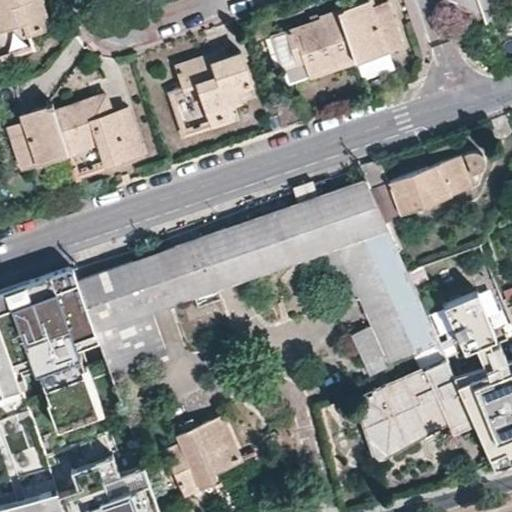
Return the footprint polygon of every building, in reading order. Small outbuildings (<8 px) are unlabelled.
[(0,0),(0,25),(20,19),(24,33),(47,25),(38,0),(0,0)] [(386,0),(385,0),(370,5),(368,0),(360,0),(336,9),(354,61),(356,59),(384,50),(402,43),(386,0)] [(451,0),(455,2),(450,15),(488,30),(485,22),(477,0),(451,0)] [(477,0),(485,22),(494,0),(477,0)] [(295,61),(303,58),(309,76),(354,61),(336,9),(319,14),(320,17),(284,29),(295,61)] [(284,29),(270,34),(281,66),(295,61),(284,29)] [(208,52),(211,60),(226,55),(222,46),(208,52)] [(240,99),(239,96),(236,87),(247,83),(252,82),(240,50),(226,55),(211,60),(208,52),(174,64),(182,87),(195,83),(209,124),(231,116),(228,104),(240,99)] [(356,59),(362,75),(390,66),(384,50),(356,59)] [(236,87),(239,96),(250,93),(247,83),(236,87)] [(103,92),(93,95),(99,113),(109,109),(103,92)] [(124,104),(109,109),(99,113),(93,95),(53,108),(67,149),(95,140),(102,165),(140,152),(124,104)] [(275,106),(281,125),(301,118),(295,99),(275,106)] [(20,165),(38,160),(67,149),(53,108),(50,100),(19,111),(21,119),(6,123),(20,165)] [(484,159),(483,155),(480,152),(477,150),(473,150),(468,150),(465,152),(459,154),(470,185),(477,182),(480,173),(481,168),(483,166),(484,163),(484,159)] [(383,216),(400,209),(470,185),(459,154),(388,179),(369,186),(383,216)] [(369,186),(388,179),(380,156),(359,163),(365,177),(369,186)] [(242,275),(335,243),(356,293),(369,323),(421,302),(407,269),(393,238),(383,216),(369,186),(365,177),(317,193),(312,179),(292,186),(297,200),(198,234),(169,244),(75,276),(100,343),(110,373),(137,364),(122,317),(242,275)] [(400,209),(383,216),(393,238),(400,235),(396,226),(405,223),(400,209)] [(82,349),(100,343),(75,276),(71,266),(65,263),(0,286),(0,332),(39,438),(106,414),(82,349)] [(496,335),(478,289),(446,302),(465,348),(476,343),(483,341),(496,335)] [(351,331),(368,370),(438,341),(421,302),(369,323),(351,331)] [(483,341),(476,343),(483,361),(452,373),(456,381),(486,369),(490,377),(496,375),(495,372),(511,365),(511,357),(492,365),(483,341)] [(366,409),(376,434),(441,406),(447,420),(448,423),(471,413),(456,381),(452,373),(451,370),(444,356),(359,393),(366,409)] [(511,459),(511,365),(495,372),(496,375),(490,377),(486,369),(456,381),(471,413),(494,465),(511,459)] [(376,452),(385,453),(401,445),(447,420),(441,406),(376,434),(366,409),(360,412),(370,448),(376,452)] [(215,477),(212,469),(239,457),(219,412),(190,425),(194,434),(185,438),(163,447),(165,451),(160,452),(166,468),(172,466),(182,492),(215,477)] [(194,434),(190,425),(181,429),(185,438),(194,434)] [(124,465),(118,448),(76,462),(82,480),(87,478),(83,465),(103,458),(108,471),(124,465)] [(167,511),(148,457),(124,465),(108,471),(103,458),(83,465),(87,478),(82,480),(63,486),(72,511),(167,511)] [(0,511),(72,511),(63,486),(60,478),(0,495),(0,511)]
